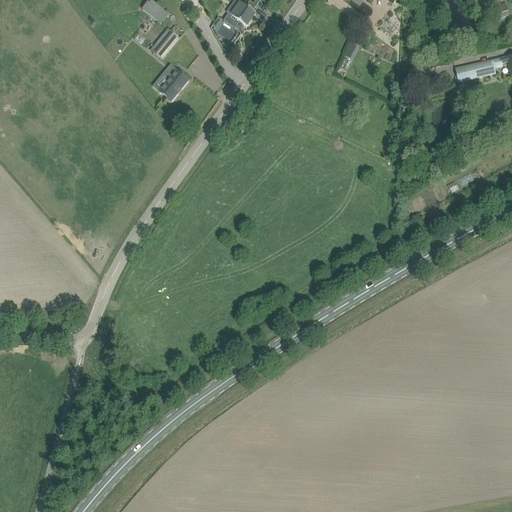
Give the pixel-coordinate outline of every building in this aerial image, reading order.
[(227,13),(239,21),(247,27),(256,14),(236,0),(227,13)] [(150,1),(142,10),(150,17),(161,25),(169,15),(163,11),(165,9),(158,4),(156,6),(150,1)] [(506,4),(496,6),(494,7),(497,18),(509,15),(506,4)] [(215,28),(221,21),(218,18),(212,26),(215,28)] [(163,60),(180,40),(168,31),(152,51),(163,60)] [(351,42),(344,57),(351,60),(358,45),(351,42)] [(511,56),(469,66),(472,81),(496,75),(495,70),(503,69),(502,66),(509,64),(511,76),(511,56)] [(447,60),(430,64),(431,69),(448,66),(447,60)] [(408,72),(412,90),(422,88),(419,70),(408,72)] [(159,92),(164,96),(171,102),(189,81),(177,71),(159,92)]
